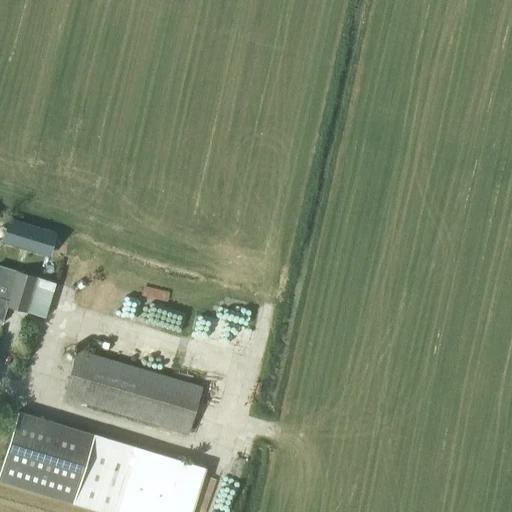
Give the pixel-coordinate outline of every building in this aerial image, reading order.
[(12,218),(11,220),(11,221),(5,241),(50,254),(56,234),(57,231),(12,218)] [(56,240),(78,246),(82,233),(59,228),(56,240)] [(45,317),(52,295),(55,282),(0,265),(0,320),(2,321),(7,305),(45,317)] [(144,325),(181,332),(183,320),(146,313),(144,325)] [(187,433),(201,387),(78,350),(64,397),(187,433)] [(0,481),(102,511),(191,511),(205,466),(16,410),(0,464),(0,481)]
